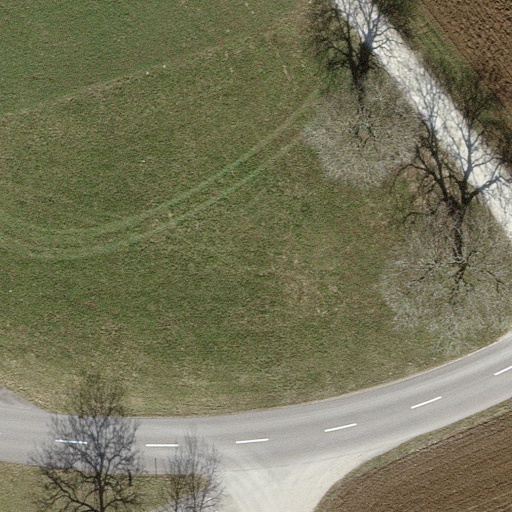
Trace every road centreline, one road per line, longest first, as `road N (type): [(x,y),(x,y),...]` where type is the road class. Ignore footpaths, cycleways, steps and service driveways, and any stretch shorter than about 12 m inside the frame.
road 1 (unclassified): [(511,366),(372,419),(269,439),(160,445),(0,432)]
road 2 (track): [(511,203),(353,0)]
road 3 (track): [(209,511),(269,439),(278,511)]
